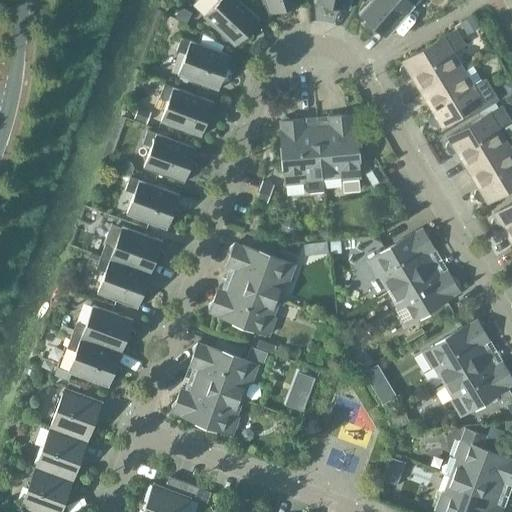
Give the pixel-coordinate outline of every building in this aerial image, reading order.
[(218,0),(219,1),(203,17),(235,46),(241,40),(244,42),(249,42),(254,37),(253,32),(251,30),(260,19),(239,0),(218,0)] [(279,14),(283,17),(289,15),(292,10),(291,7),(304,3),(303,0),(264,0),(269,14),(278,11),(279,14)] [(337,7),(350,10),(352,0),(314,0),(314,2),(323,4),(322,8),(325,12),(332,13),(336,10),(337,7)] [(364,28),(369,32),(374,32),(377,29),(387,38),(420,0),(371,0),(359,14),(366,20),(364,23),(364,28)] [(411,77),(422,95),(464,69),(454,52),(466,45),(456,29),(402,62),(404,65),(401,67),(399,72),(403,78),(408,79),(411,77)] [(178,75),(218,90),(222,82),(225,83),(230,81),(232,75),(230,70),(226,69),(231,55),(182,37),(177,51),(186,54),(178,75)] [(464,69),(422,95),(432,112),(429,114),(428,119),(432,125),(437,126),(440,125),(442,128),(496,95),(487,79),(474,86),(464,69)] [(214,102),(165,83),(160,97),(169,101),(161,122),(201,137),(205,128),(208,129),(213,127),(215,121),(213,116),(209,115),(214,102)] [(457,154),(467,171),(510,146),(499,128),(511,121),(502,105),(448,138),(449,141),(446,143),(445,148),(449,154),(454,155),(457,154)] [(318,126),(322,176),(341,174),(341,180),(360,178),(354,114),(353,114),(347,111),(341,115),(328,116),(329,125),(318,126)] [(149,116),(137,112),(134,119),(146,124),(149,116)] [(324,188),(322,176),(318,126),(306,127),(305,118),(293,119),(286,116),(281,121),(286,185),(302,184),(304,187),(309,189),(324,188)] [(151,147),(143,168),(184,183),(187,174),(191,176),(195,174),(198,168),(195,163),(192,162),(197,148),(147,130),(142,144),(151,147)] [(511,149),(510,146),(467,171),(478,188),(475,190),(474,195),(477,201),(482,203),(485,201),(487,204),(511,188),(511,149)] [(181,214),(178,209),(175,208),(180,195),(130,176),(125,190),(134,193),(126,214),(167,230),(170,221),(174,222),(178,220),(181,214)] [(503,230),(511,244),(511,202),(493,214),(495,217),(492,219),(491,224),(495,230),(500,231),(503,230)] [(106,244),(101,256),(151,275),(155,263),(158,264),(163,262),(165,256),(163,251),(160,250),(163,241),(122,226),(115,247),(106,244)] [(381,274),(391,290),(434,264),(428,254),(436,250),(429,239),(429,232),(423,228),(422,228),(367,261),(377,277),(381,274)] [(234,270),(230,281),(277,298),(284,280),(289,282),(295,265),(235,243),(234,243),(229,248),(230,255),(226,267),(234,270)] [(151,275),(101,256),(96,269),(105,272),(98,293),(138,308),(141,300),(145,301),(149,299),(152,293),(149,288),(146,287),(151,275)] [(434,264),(391,290),(400,306),(396,309),(405,325),(461,291),(460,291),(460,284),(454,281),(448,269),(440,274),(434,264)] [(277,298),(230,281),(226,291),(218,288),(213,300),(208,305),(209,312),(270,335),(276,317),(271,315),(277,298)] [(77,322),(72,335),(121,354),(126,341),(129,343),(134,341),(136,334),(134,330),(131,329),(134,320),(93,305),(86,326),(77,322)] [(436,365),(446,381),(489,355),(483,345),(491,341),(484,330),(484,323),(478,320),(477,319),(422,352),(431,368),(436,365)] [(121,354),(72,335),(67,348),(76,351),(68,372),(109,387),(112,378),(116,380),(120,378),(123,372),(120,367),(117,366),(121,354)] [(197,370),(193,380),(241,398),(247,380),(252,382),(259,365),(198,343),(192,348),(193,355),(189,367),(197,370)] [(489,355),(446,381),(455,397),(451,400),(460,416),(511,384),(511,373),(509,372),(502,361),(495,365),(489,355)] [(241,398),(193,380),(189,391),(181,388),(176,400),(171,405),(172,412),(233,435),(239,417),(234,415),(241,398)] [(102,401),(65,387),(50,428),(87,442),(102,401)] [(50,428),(36,467),(72,481),(87,442),(50,428)] [(459,459),(453,476),(500,494),(504,483),(511,485),(511,458),(482,447),(486,436),(465,428),(454,457),(459,459)] [(60,511),(72,481),(36,467),(21,508),(31,511),(60,511)] [(191,496),(191,497),(195,498),(199,487),(169,476),(165,488),(189,496),(191,496)] [(500,494),(453,476),(446,494),(441,492),(435,509),(442,511),(502,511),(504,508),(496,505),(500,494)] [(154,483),(143,511),(184,511),(191,497),(191,496),(189,496),(165,488),(155,484),(156,483),(154,483)]
